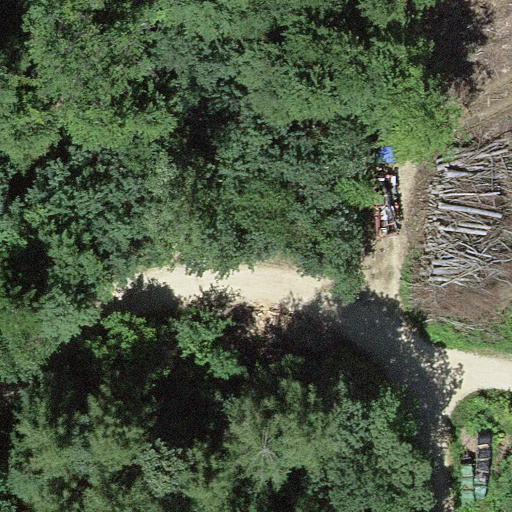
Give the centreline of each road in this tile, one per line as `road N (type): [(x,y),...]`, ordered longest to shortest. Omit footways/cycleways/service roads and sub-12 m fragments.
road 1 (track): [(434,511),(418,375),(383,332),(281,294),(201,286),(125,300),(0,392)]
road 2 (track): [(383,332),(374,160),(407,0)]
road 3 (track): [(105,0),(0,157)]
